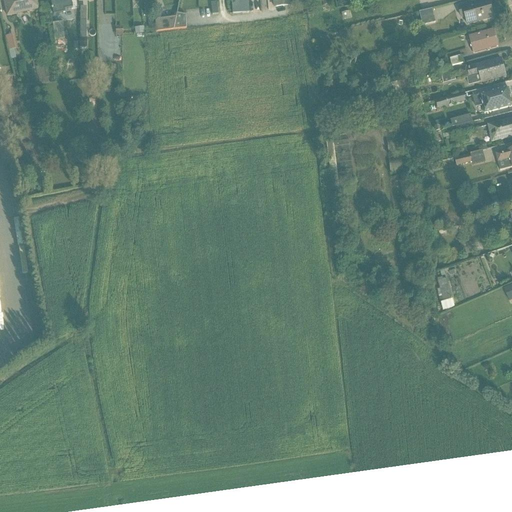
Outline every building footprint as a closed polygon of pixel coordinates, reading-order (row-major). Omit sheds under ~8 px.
[(1,0),(5,17),(39,9),(37,0),(1,0)] [(266,13),(265,0),(239,0),(240,14),(266,13)] [(279,0),(280,8),(296,8),(296,0),(279,0)] [(467,25),(493,18),(488,0),(462,7),(467,25)] [(83,39),(94,39),(94,8),(86,8),(86,19),(83,19),(83,39)] [(167,20),(167,32),(193,32),(193,16),(184,16),(184,20),(167,20)] [(71,23),(59,23),(60,42),(72,41),(71,23)] [(471,54),(497,47),(492,29),(466,36),(471,54)] [(480,85),(505,78),(500,59),(475,66),(480,85)] [(485,115),(511,107),(511,106),(507,89),(480,96),(485,115)] [(444,139),(482,135),(480,118),(457,121),(456,111),(469,109),(468,104),(441,107),(441,104),(435,104),(436,112),(449,110),(450,117),(442,118),(444,139)] [(491,145),(511,139),(511,118),(486,126),(491,145)] [(500,172),(511,168),(511,149),(496,154),(500,172)] [(462,169),(492,168),(492,156),(461,157),(462,169)] [(408,173),(408,163),(396,164),(397,174),(408,173)] [(462,307),(453,279),(445,281),(447,288),(443,289),(450,311),(462,307)]
